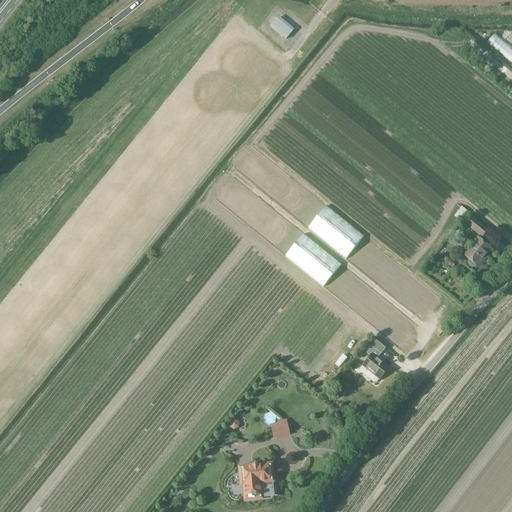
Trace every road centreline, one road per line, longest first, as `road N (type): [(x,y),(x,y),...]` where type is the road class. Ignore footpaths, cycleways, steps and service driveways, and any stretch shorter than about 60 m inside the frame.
road 1 (unclassified): [(319,511),(406,394),(511,275)]
road 2 (primary): [(0,111),(141,0)]
